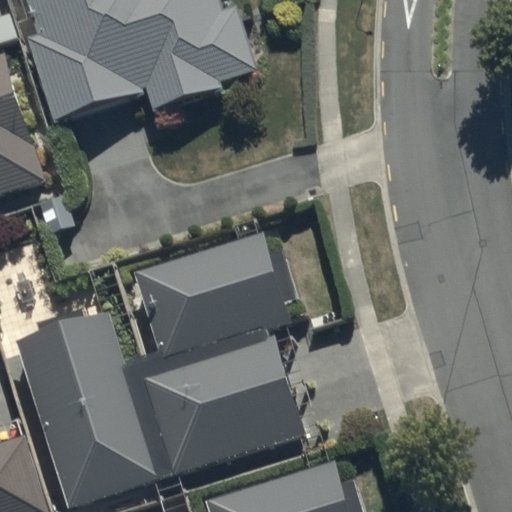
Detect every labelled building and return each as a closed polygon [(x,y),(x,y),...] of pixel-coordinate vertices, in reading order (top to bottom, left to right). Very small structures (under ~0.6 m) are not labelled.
[(31,0),(40,26),(27,30),(52,109),(141,82),(149,107),(258,73),(234,0),(31,0)] [(4,48),(0,49),(0,187),(41,176),(4,48)] [(263,229),(138,269),(165,352),(290,313),(263,229)] [(109,305),(18,334),(71,504),(163,476),(109,305)] [(282,337),(147,374),(175,472),(309,435),(282,337)] [(0,511),(43,511),(50,510),(24,428),(0,435),(0,511)] [(356,511),(337,452),(212,492),(217,511),(356,511)]
